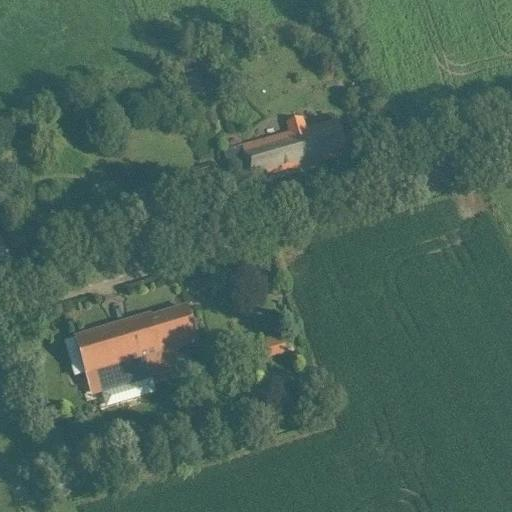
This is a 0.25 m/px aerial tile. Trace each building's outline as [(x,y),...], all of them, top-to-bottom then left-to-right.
[(199,54),(210,93),(221,90),(210,51),(199,54)] [(252,181),(347,156),(338,123),(304,132),(302,121),(286,125),(289,135),(223,154),(228,168),(246,162),(252,181)] [(216,165),(191,172),(197,193),(222,185),(216,165)] [(96,379),(101,395),(176,372),(171,357),(198,349),(187,310),(152,321),(151,318),(74,340),(86,382),(96,379)] [(263,346),(269,363),(289,356),(282,339),(263,346)]
